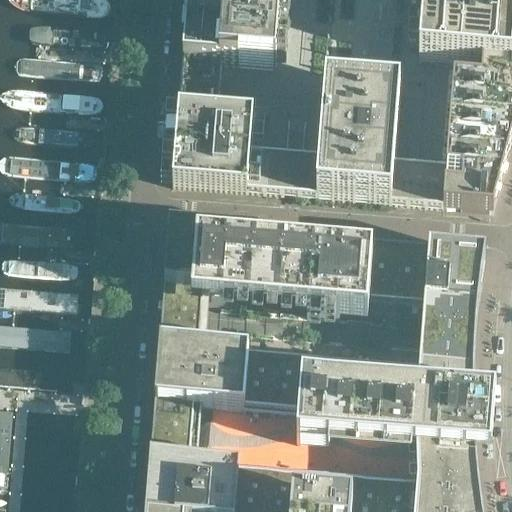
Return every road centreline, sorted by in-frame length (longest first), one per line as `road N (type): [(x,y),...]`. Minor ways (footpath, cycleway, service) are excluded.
road 1 (residential): [(511,239),(137,207)]
road 2 (residential): [(113,511),(137,207)]
road 3 (residential): [(137,207),(156,0)]
road 4 (primary): [(511,349),(511,475)]
